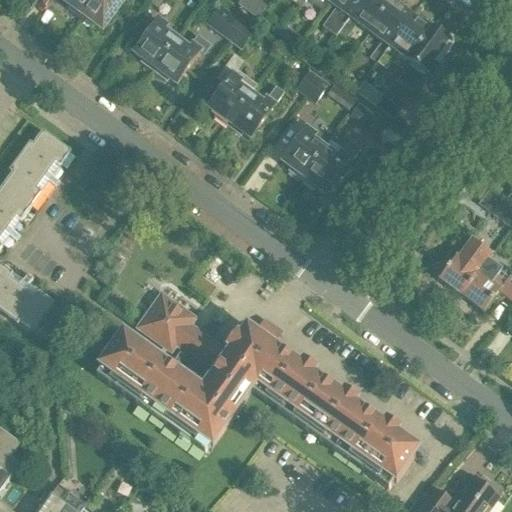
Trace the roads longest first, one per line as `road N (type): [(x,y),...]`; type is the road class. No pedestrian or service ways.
road 1 (residential): [(333,290),(0,48)]
road 2 (residential): [(333,290),(511,92)]
road 3 (residential): [(511,422),(333,290)]
road 4 (unknown): [(477,397),(467,433),(399,511)]
